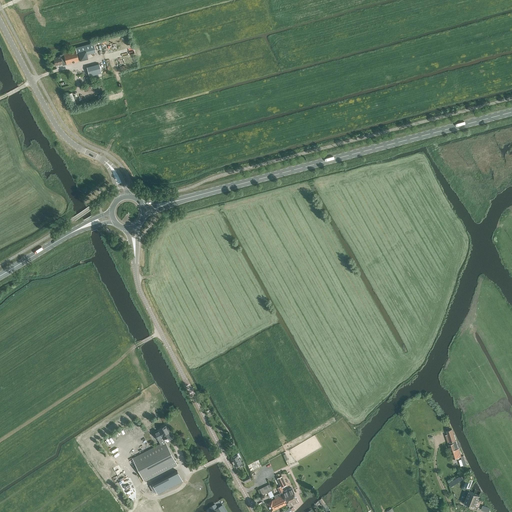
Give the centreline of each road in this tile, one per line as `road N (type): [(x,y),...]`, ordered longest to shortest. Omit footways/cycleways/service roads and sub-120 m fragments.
road 1 (primary): [(144,209),(511,112)]
road 2 (tertiary): [(254,511),(146,308),(131,228)]
road 3 (tertiary): [(123,197),(111,167),(57,129),(0,22)]
road 4 (track): [(0,440),(159,332)]
road 5 (primary): [(0,276),(112,216)]
